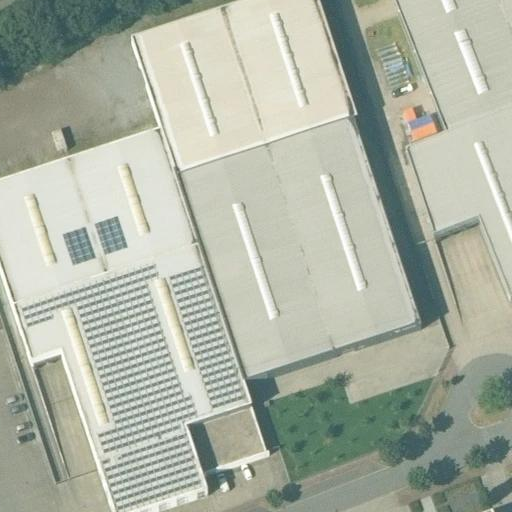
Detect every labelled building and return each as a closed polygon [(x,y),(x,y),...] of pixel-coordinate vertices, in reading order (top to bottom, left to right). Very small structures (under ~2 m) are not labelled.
[(161,136),(176,183),(357,124),(316,0),(269,0),(132,45),(161,136)] [(511,0),(391,0),(446,140),(511,114),(511,0)] [(418,151),(406,156),(434,242),(479,224),(511,305),(511,304),(511,114),(446,140),(418,151)] [(357,124),(176,183),(242,383),(422,325),(357,124)] [(161,136),(0,189),(0,275),(31,369),(61,360),(99,471),(188,440),(188,434),(252,412),(242,383),(176,183),(161,136)] [(266,457),(252,412),(188,434),(188,440),(202,480),(269,458),(268,456),(266,457)] [(188,440),(99,471),(111,511),(164,511),(208,498),(202,480),(188,440)]
